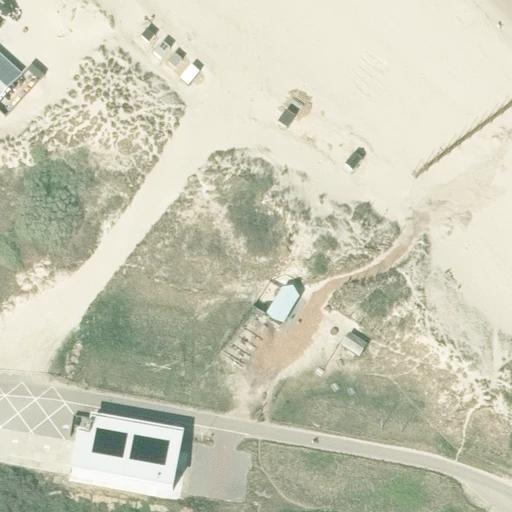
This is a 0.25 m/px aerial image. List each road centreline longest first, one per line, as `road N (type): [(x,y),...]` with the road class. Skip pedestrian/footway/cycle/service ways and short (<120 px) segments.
road 1 (unclassified): [(511,492),(413,459),(0,387)]
road 2 (track): [(6,388),(238,73)]
